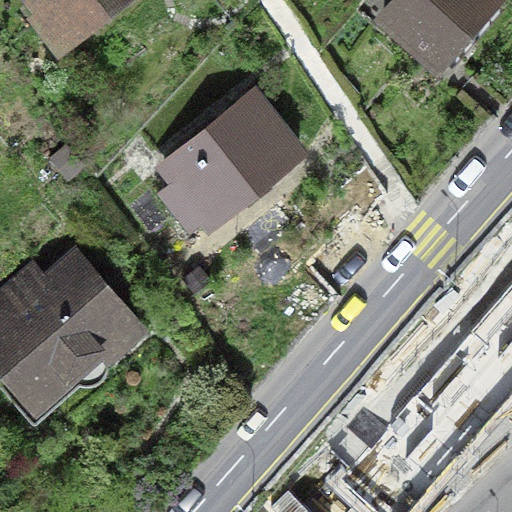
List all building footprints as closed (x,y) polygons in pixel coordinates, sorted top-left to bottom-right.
[(31,0),(41,12),(34,18),(58,47),(116,0),(31,0)] [(506,0),(391,0),(380,13),(448,70),(506,0)] [(159,156),(213,229),(311,156),(257,83),(178,142),(159,156)] [(68,142),(51,156),(69,178),(86,165),(68,142)] [(139,326),(75,255),(34,291),(24,280),(0,300),(0,361),(36,403),(98,348),(106,357),(139,326)] [(511,272),(321,481),(355,511),(391,511),(511,380),(511,272)] [(46,511),(29,491),(8,508),(11,511),(46,511)]
